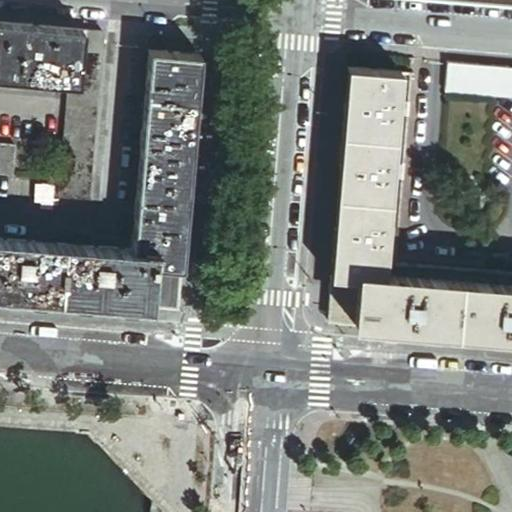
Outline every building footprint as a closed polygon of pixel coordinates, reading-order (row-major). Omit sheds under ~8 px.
[(81,49),(82,31),(0,23),(0,78),(69,84),(77,85),(81,49)] [(103,33),(82,31),(81,49),(102,51),(103,33)] [(102,51),(81,49),(77,85),(69,84),(59,197),(89,199),(102,51)] [(181,269),(199,55),(149,51),(132,250),(156,252),(154,267),(181,269)] [(511,98),(511,68),(447,63),(445,93),(511,98)] [(511,286),(381,276),(398,72),(348,68),(331,279),(332,279),(357,282),(354,324),(511,336),(511,286)] [(381,276),(511,286),(511,274),(395,264),(411,73),(398,72),(381,276)] [(15,147),(0,145),(0,175),(13,177),(15,147)] [(0,295),(151,308),(154,267),(156,252),(132,250),(0,239),(0,295)] [(178,310),(181,269),(154,267),(151,308),(178,310)] [(329,321),(354,324),(357,282),(332,279),(329,321)]
